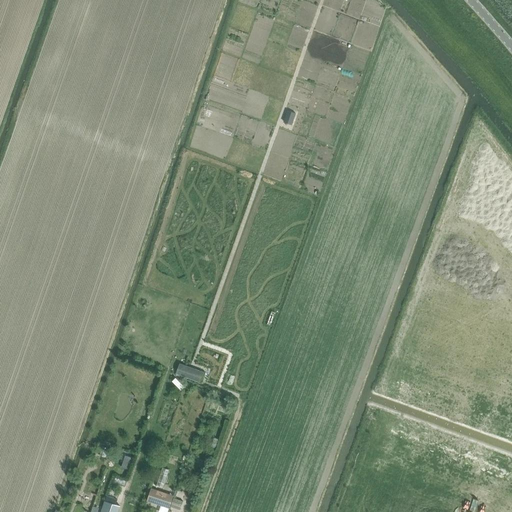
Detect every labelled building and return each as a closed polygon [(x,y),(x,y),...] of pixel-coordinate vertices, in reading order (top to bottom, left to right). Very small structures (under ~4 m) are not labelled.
[(340,136),(344,124),(338,123),(334,134),(340,136)] [(202,160),(204,153),(196,151),(195,153),(195,152),(191,163),(197,165),(198,159),(202,160)] [(200,203),(199,209),(209,211),(211,205),(200,203)] [(195,251),(202,228),(167,218),(154,264),(184,272),(188,257),(190,258),(192,251),(195,251)] [(176,373),(200,382),(203,371),(180,363),(176,373)] [(117,478),(127,481),(129,475),(119,472),(117,478)] [(147,498),(169,506),(172,497),(150,489),(147,498)] [(171,504),(181,507),(183,501),(174,497),(171,504)] [(118,511),(120,506),(105,501),(101,511),(118,511)]
